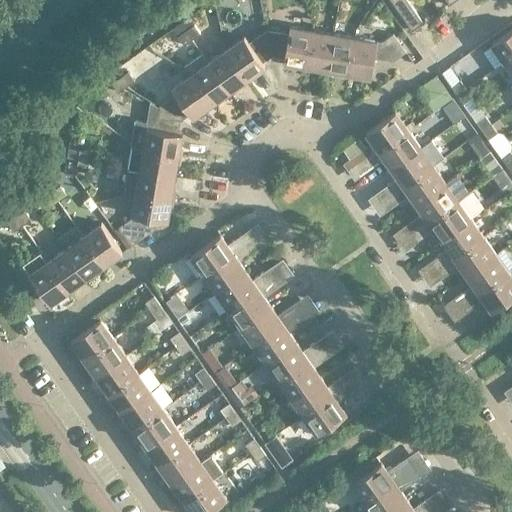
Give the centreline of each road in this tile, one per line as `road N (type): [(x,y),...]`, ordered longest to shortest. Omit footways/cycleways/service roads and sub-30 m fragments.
road 1 (residential): [(157,511),(40,341),(258,190)]
road 2 (residential): [(258,190),(486,511)]
road 3 (residential): [(511,423),(322,147)]
road 4 (residential): [(322,147),(511,8)]
road 5 (residential): [(258,190),(247,169),(251,149),(277,129),(301,131),(322,147)]
